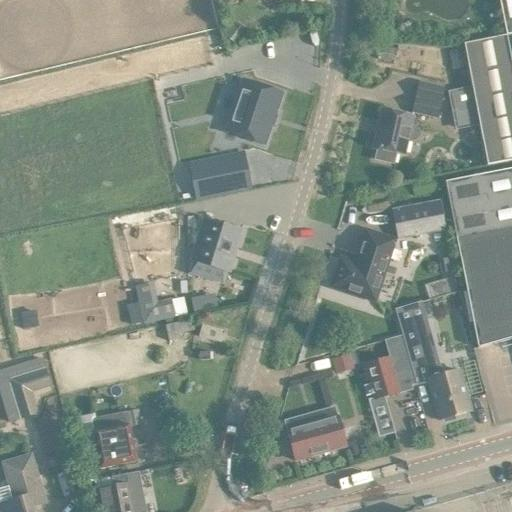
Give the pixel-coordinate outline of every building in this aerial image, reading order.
[(511,0),(498,0),(505,36),(511,34),(511,0)] [(469,77),(511,68),(505,36),(463,44),(469,77)] [(487,170),(511,165),(511,71),(511,68),(469,77),(471,89),(478,123),(487,170)] [(435,117),(439,103),(442,88),(419,82),(412,112),(435,117)] [(248,83),(242,100),(236,98),(225,131),(263,144),(281,94),(248,83)] [(471,89),(450,94),(457,127),(478,123),(471,89)] [(410,125),(412,116),(381,109),(372,148),(375,149),(373,160),(393,165),(396,154),(403,155),(407,141),(411,141),(416,140),(419,138),(420,133),(417,129),(414,126),(410,125)] [(244,156),(188,167),(194,196),(249,185),(244,156)] [(456,241),(477,348),(511,338),(511,168),(444,182),(456,241)] [(391,211),(397,239),(444,230),(439,202),(391,211)] [(228,271),(233,254),(232,254),(235,246),(240,231),(203,220),(191,260),(193,260),(189,274),(222,284),(226,271),(228,271)] [(374,301),(393,240),(365,231),(355,263),(340,259),(331,287),(374,301)] [(452,271),(449,258),(438,260),(440,273),(452,271)] [(455,291),(451,277),(425,285),(429,299),(455,291)] [(171,300),(171,299),(156,303),(152,283),(134,286),(142,325),(175,318),(175,317),(171,300)] [(201,309),(202,308),(203,307),(204,306),(205,305),(205,304),(206,302),(205,301),(205,300),(204,299),(203,297),(202,297),(201,296),(200,296),(198,296),(197,296),(195,296),(194,297),(193,298),(193,300),(192,301),(192,302),(192,304),(193,305),(193,307),(194,308),(195,308),(197,309),(198,309),(200,309),(201,309)] [(421,301),(394,309),(408,356),(415,384),(416,386),(428,383),(439,420),(470,411),(458,371),(442,375),(437,360),(428,363),(417,323),(426,321),(421,301)] [(220,343),(223,331),(201,325),(198,337),(220,343)] [(354,355),(334,356),(335,370),(355,368),(354,355)] [(389,361),(388,359),(364,366),(373,398),(383,395),(397,391),(398,393),(411,390),(410,385),(415,384),(408,356),(389,361)] [(43,369),(40,359),(0,370),(0,394),(8,421),(19,418),(7,380),(43,369)] [(19,418),(31,414),(23,388),(46,381),(43,369),(7,380),(19,418)] [(385,402),(369,406),(376,433),(392,428),(385,402)] [(344,447),(332,407),(283,421),(288,437),(284,438),(289,455),(292,454),(294,461),(344,447)] [(137,410),(125,412),(128,427),(139,424),(137,410)] [(94,418),(90,419),(92,433),(96,451),(99,469),(135,462),(135,461),(133,454),(131,441),(128,427),(125,412),(94,418)] [(31,511),(30,507),(44,503),(29,454),(1,463),(12,500),(0,503),(0,511),(31,511)] [(110,477),(112,486),(91,490),(95,511),(130,511),(123,474),(110,477)]
